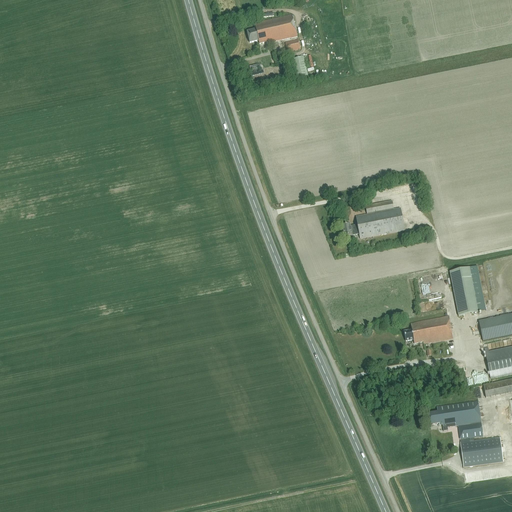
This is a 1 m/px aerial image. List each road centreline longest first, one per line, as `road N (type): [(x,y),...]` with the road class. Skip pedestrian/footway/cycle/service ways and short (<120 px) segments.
road 1 (unclassified): [(398,511),(297,283),(200,0)]
road 2 (trunk): [(384,511),(255,207),(187,0)]
